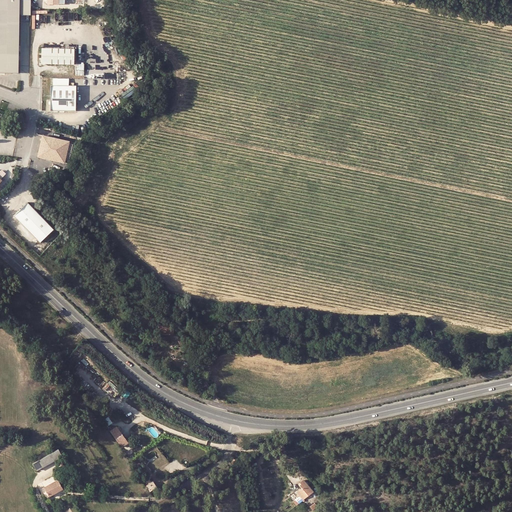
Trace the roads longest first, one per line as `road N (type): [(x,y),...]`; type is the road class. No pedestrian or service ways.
road 1 (secondary): [(239,420),(166,391),(0,247)]
road 2 (secondary): [(511,382),(311,425),(239,420)]
road 3 (unknown): [(161,495),(82,497),(53,473),(38,487),(49,511)]
road 4 (unclassified): [(239,420),(219,463),(131,511)]
